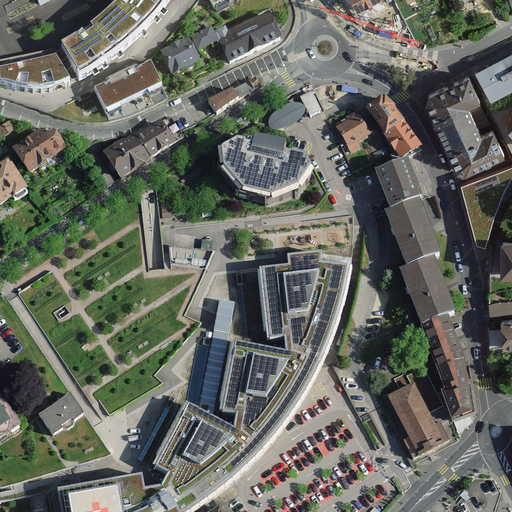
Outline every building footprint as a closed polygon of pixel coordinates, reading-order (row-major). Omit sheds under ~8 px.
[(77,38),(62,47),(79,80),(106,65),(132,45),(150,26),(170,0),(127,0),(125,2),(122,0),(121,0),(107,15),(91,28),(94,33),(80,42),(77,38)] [(266,0),(212,0),(221,20),(266,0)] [(383,0),(349,0),(360,19),(386,5),(383,0)] [(226,27),(214,33),(219,41),(229,64),(282,40),(270,15),(229,34),(226,27)] [(211,27),(190,37),(198,51),(219,41),(214,33),(211,27)] [(189,40),(161,53),(172,77),(200,65),(189,40)] [(511,51),(475,71),(491,101),(511,90),(511,51)] [(0,85),(13,89),(27,92),(42,94),(55,90),(61,89),(69,85),(55,59),(0,70),(0,85)] [(151,64),(95,90),(109,121),(132,116),(168,99),(151,64)] [(444,145),(479,128),(469,106),(480,100),(466,70),(425,89),(422,101),(444,145)] [(253,85),(210,102),(222,118),(259,94),(253,85)] [(300,98),(310,119),(323,113),(313,92),(300,98)] [(384,98),(366,111),(385,138),(406,124),(384,98)] [(294,129),(302,120),(303,107),(292,103),(280,106),(271,115),(269,126),(281,132),(294,129)] [(354,154),(381,138),(366,112),(338,128),(354,154)] [(504,156),(489,123),(479,128),(444,145),(456,171),(465,174),(504,156)] [(406,124),(385,138),(402,161),(408,157),(422,148),(406,124)] [(183,148),(166,125),(142,142),(159,165),(183,148)] [(43,137),(19,155),(37,181),(71,158),(62,140),(43,137)] [(129,186),(159,165),(142,142),(139,138),(110,158),(129,186)] [(251,147),(238,145),(223,154),(220,172),(238,195),(269,205),(297,197),(311,179),(305,162),(285,158),(287,149),(256,141),(251,147)] [(408,161),(375,174),(390,214),(420,202),(424,201),(408,161)] [(11,167),(0,174),(0,220),(32,200),(11,167)] [(490,175),(459,183),(476,241),(490,240),(499,207),(490,175)] [(390,214),(385,216),(406,271),(434,261),(441,258),(420,202),(390,214)] [(499,275),(511,275),(511,239),(500,239),(499,275)] [(175,262),(208,262),(207,247),(165,247),(165,267),(175,267),(175,262)] [(321,260),(322,255),(287,259),(289,269),(260,272),(267,343),(284,342),(286,356),(233,345),(219,416),(235,419),(233,432),(186,407),(153,470),(167,478),(161,489),(144,492),(142,477),(58,492),(59,511),(222,511),(220,509),(214,511),(197,511),(209,502),(231,487),(272,445),(300,408),(322,367),(332,341),(342,313),(348,288),(351,264),(321,260)] [(455,316),(434,261),(406,271),(400,273),(421,329),(448,319),(455,316)] [(237,332),(239,301),(224,300),(222,331),(237,332)] [(489,348),(511,346),(511,315),(497,317),(498,328),(488,329),(489,348)] [(465,365),(448,319),(421,329),(445,395),(469,391),(465,365)] [(402,391),(414,385),(408,372),(396,378),(402,391)] [(423,381),(392,396),(412,437),(405,441),(415,463),(453,445),(423,381)] [(472,417),(469,391),(445,395),(441,396),(453,425),(472,417)] [(1,398),(0,399),(0,448),(25,431),(1,398)] [(511,511),(500,493),(493,482),(490,478),(481,476),(474,477),(470,480),(461,489),(449,501),(437,510),(435,511),(511,511)]
